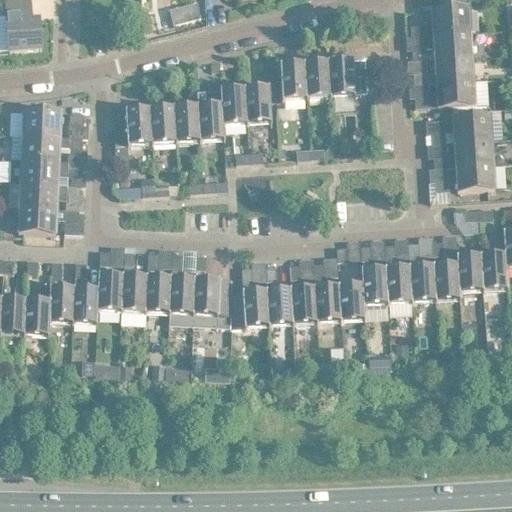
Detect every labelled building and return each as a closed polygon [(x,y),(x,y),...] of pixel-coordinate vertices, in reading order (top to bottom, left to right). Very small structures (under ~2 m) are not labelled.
[(44,18),(36,19),(35,0),(11,0),(14,51),(46,49),(44,18)] [(202,3),(174,10),(178,26),(206,18),(202,3)] [(417,37),(438,36),(476,34),(476,33),(475,33),(473,11),(475,11),(475,9),(437,12),(437,13),(438,13),(439,26),(416,27),(417,37)] [(418,61),(440,60),(478,58),(477,57),(476,57),(475,34),(476,34),(438,36),(438,37),(440,37),(440,50),(418,51),(418,61)] [(420,85),(441,84),(479,82),(479,81),(478,81),(476,58),(478,58),(440,60),(440,61),(441,61),(442,73),(419,75),(420,85)] [(334,62),(333,62),(336,99),(336,98),(359,97),(359,98),(360,98),(358,60),(357,60),(357,62),(334,63),(334,62)] [(310,63),(309,63),(312,101),(313,101),(312,100),(335,98),(335,100),(336,99),(333,62),(333,63),(310,65),(310,63)] [(312,101),(309,63),(309,65),(286,66),(286,65),(285,65),(287,103),(289,103),(288,101),(311,100),(311,101),(312,101)] [(479,82),(441,84),(441,85),(443,84),(443,98),(421,100),(421,110),(480,106),(480,105),(479,105),(478,82),(479,82)] [(250,89),(252,126),(253,126),(253,125),(275,124),(275,125),(277,125),(274,87),(273,87),(273,89),(250,90),(250,89)] [(225,90),(226,106),(227,106),(228,127),(229,127),(251,125),(251,126),(252,126),(250,89),(249,89),(249,90),(227,91),(227,90),(225,90)] [(180,107),(179,107),(181,145),(182,145),(182,144),(205,142),(205,144),(203,106),(202,106),(202,107),(180,109),(180,107)] [(204,106),(203,106),(205,144),(206,144),(206,142),(228,141),(228,142),(230,142),(229,127),(228,127),(227,106),(226,106),(204,107),(204,106)] [(156,109),(155,109),(157,147),(158,147),(158,145),(181,144),(181,145),(179,107),(178,108),(178,109),(156,110),(156,109)] [(157,147),(155,109),(154,109),(154,110),(132,112),(132,110),(130,110),(130,112),(122,112),(120,148),(133,147),(133,148),(134,148),(134,147),(157,145),(157,147)] [(27,136),(27,137),(65,138),(64,138),(65,115),(66,115),(66,114),(29,112),(28,113),(30,114),(29,136),(27,136)] [(74,125),(88,126),(89,116),(75,115),(74,125)] [(459,144),(497,142),(497,141),(496,141),(494,119),(496,119),(495,117),(458,120),(458,121),(459,121),(460,134),(461,143),(459,144)] [(437,135),(438,146),(452,145),(452,144),(451,134),(437,135)] [(460,134),(451,134),(452,144),(459,144),(461,143),(460,134)] [(26,160),(26,161),(64,162),(63,162),(64,139),(65,139),(65,138),(27,137),(29,137),(28,160),(26,160)] [(73,149),(87,150),(88,139),(74,139),(73,149)] [(439,169),(461,168),(498,166),(498,165),(497,165),(496,143),(497,142),(459,144),(459,145),(461,145),(461,158),(439,159),(439,169)] [(349,149),(350,159),(364,158),(363,148),(349,149)] [(339,149),(329,150),(329,160),(340,160),(339,149)] [(349,149),(339,149),(340,160),(350,159),(349,149)] [(329,150),(315,151),(316,161),(329,160),(329,150)] [(316,161),(315,151),(302,152),(302,162),(316,161)] [(268,154),(254,155),(255,165),(268,164),(268,154)] [(255,165),(254,155),(240,155),(241,166),(255,165)] [(13,184),(25,185),(63,186),(62,186),(62,173),(63,163),(64,163),(64,162),(26,161),(14,160),(13,184)] [(86,163),(64,162),(64,163),(63,163),(62,173),(86,174),(86,163)] [(498,166),(461,168),(461,169),(462,169),(464,191),(462,191),(462,193),(500,190),(500,189),(499,189),(497,166),(499,166),(498,166)] [(159,179),(146,180),(146,188),(160,187),(159,179)] [(221,183),(208,184),(208,194),(222,193),(221,183)] [(440,184),(441,194),(455,193),(454,183),(440,184)] [(208,194),(208,184),(194,185),(195,195),(208,194)] [(440,184),(434,184),(436,204),(455,203),(455,193),(441,194),(440,184)] [(24,208),(24,209),(62,210),(61,210),(61,197),(62,187),(63,187),(63,186),(25,185),(27,185),(26,208),(24,208)] [(85,187),(63,186),(63,187),(62,187),(61,197),(85,198),(85,187)] [(173,186),(160,187),(161,197),(174,196),(173,186)] [(161,197),(160,187),(146,188),(147,198),(161,197)] [(62,210),(24,209),(26,209),(25,232),(23,232),(23,233),(61,235),(61,234),(60,234),(60,221),(61,211),(62,211),(62,210)] [(84,211),(62,210),(62,211),(61,211),(60,221),(84,222),(84,211)] [(497,211),(483,212),(484,222),(497,221),(497,211)] [(484,222),(483,212),(470,212),(470,223),(484,222)] [(437,244),(438,257),(449,257),(448,243),(437,244)] [(413,245),(414,259),(425,258),(424,244),(413,245)] [(389,247),(390,260),(401,260),(400,246),(389,247)] [(365,248),(366,262),(376,261),(375,247),(365,248)] [(342,250),(343,263),(353,263),(352,249),(342,250)] [(105,252),(104,266),(115,267),(115,253),(105,252)] [(129,254),(128,267),(139,268),(139,254),(129,254)] [(153,255),(152,277),(150,315),(151,315),(151,313),(174,314),(174,316),(176,278),(175,278),(175,279),(162,278),(163,255),(153,255)] [(487,256),(486,256),(489,293),(489,292),(511,291),(511,292),(511,274),(511,269),(510,255),(487,257),(487,256)] [(177,256),(176,278),(174,316),(174,326),(198,327),(200,279),(199,279),(199,280),(186,279),(187,256),(177,256)] [(462,257),(462,266),(463,266),(465,294),(488,292),(488,294),(489,293),(486,256),(485,256),(486,257),(463,258),(463,257),(462,257)] [(201,257),(200,271),(211,271),(211,257),(201,257)] [(0,274),(8,274),(9,261),(0,260),(0,274)] [(9,261),(8,274),(18,275),(19,261),(9,261)] [(32,276),(42,276),(43,262),(33,262),(32,276)] [(56,263),(54,302),(55,303),(54,323),(55,323),(77,324),(77,326),(78,326),(79,288),(79,289),(65,289),(66,263),(56,263)] [(80,278),(90,278),(91,264),(81,264),(80,278)] [(318,265),(319,279),(330,278),(329,265),(318,265)] [(294,267),(295,281),(306,280),(305,266),(294,267)] [(415,267),(417,305),(418,305),(418,304),(440,302),(440,304),(441,304),(439,266),(438,266),(438,267),(415,269),(415,267)] [(439,266),(441,304),(442,304),(442,302),(464,301),(464,302),(466,302),(465,294),(463,266),(462,266),(439,267),(439,266)] [(391,269),(393,307),(394,307),(394,305),(416,304),(417,305),(415,267),(414,267),(414,269),(392,270),(391,269)] [(270,268),(271,282),(282,281),(281,268),(270,268)] [(237,281),(236,281),(236,331),(236,330),(250,329),(250,330),(251,330),(251,329),(274,327),(274,329),(274,328),(272,291),(271,291),(271,292),(259,293),(257,269),(246,270),(248,292),(247,292),(247,293),(237,294),(237,281)] [(366,270),(367,286),(368,286),(369,307),(370,307),(392,305),(393,307),(391,269),(390,269),(390,270),(368,272),(368,270),(366,270)] [(103,275),(103,290),(103,311),(126,312),(126,313),(126,314),(128,276),(127,276),(127,277),(105,276),(105,275),(103,275)] [(129,276),(128,276),(126,314),(127,314),(127,312),(150,313),(150,315),(152,277),(151,277),(151,278),(129,277),(129,276)] [(201,279),(200,279),(198,327),(235,329),(235,331),(236,331),(236,281),(236,282),(224,282),(225,280),(223,280),(223,281),(201,280),(201,279)] [(320,288),(322,325),(323,325),(323,324),(346,323),(346,324),(344,286),(343,286),(343,288),(321,289),(320,288)] [(344,286),(346,324),(347,324),(347,323),(369,321),(369,323),(371,322),(370,307),(369,307),(368,286),(367,286),(345,287),(344,286)] [(80,288),(79,288),(78,326),(78,324),(101,325),(101,327),(102,327),(103,311),(103,290),(80,289),(80,288)] [(296,289),(298,327),(299,327),(299,326),(321,324),(322,326),(322,325),(320,288),(319,288),(319,289),(297,290),(296,289)] [(273,291),(272,291),(274,328),(275,328),(275,327),(298,326),(298,327),(296,289),(295,289),(295,291),(273,292),(273,291)] [(8,299),(7,299),(5,337),(6,337),(6,335),(29,336),(29,338),(31,300),(30,300),(30,301),(8,300),(8,299)] [(32,300),(31,300),(29,338),(30,338),(30,337),(53,338),(53,339),(54,339),(55,323),(54,323),(55,303),(54,302),(32,301),(32,300)] [(442,350),(431,351),(432,361),(442,361),(442,350)] [(479,354),(470,354),(471,366),(480,365),(479,354)] [(396,356),(373,357),(374,374),(396,373),(396,356)] [(349,362),(325,363),(326,377),(350,375),(349,362)] [(124,376),(123,380),(136,380),(136,376),(136,371),(136,366),(124,366),(124,371),(124,376)] [(157,377),(157,380),(169,381),(170,368),(170,366),(158,366),(157,371),(157,377)] [(170,368),(169,381),(193,383),(194,377),(194,370),(170,368)]
